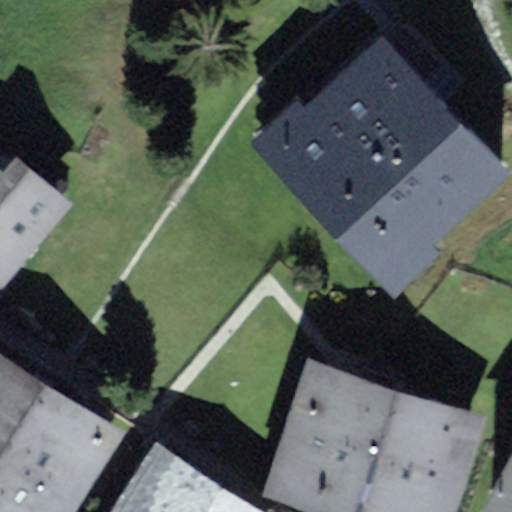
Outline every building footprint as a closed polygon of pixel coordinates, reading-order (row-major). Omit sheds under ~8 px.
[(367,17),(241,123),(366,270),(492,164),(367,17)] [(0,142),(0,245),(50,182),(0,142)] [(442,511),(480,400),(300,340),(258,465),(399,511),(442,511)] [(46,511),(109,412),(0,343),(0,511),(46,511)] [(511,383),(460,475),(511,504),(511,383)] [(260,511),(152,443),(107,511),(260,511)]
